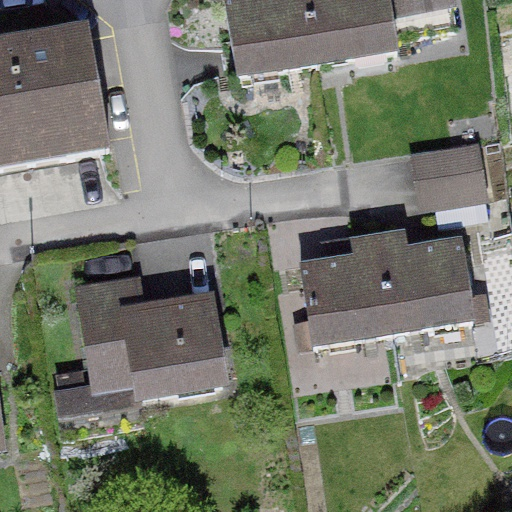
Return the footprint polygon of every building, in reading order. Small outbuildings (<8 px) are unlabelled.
[(226,45),(217,47),(223,84),(232,83),(232,84),(312,71),(300,0),(274,0),(275,1),(221,9),(226,45)] [(300,0),(312,71),(392,59),(390,48),(451,37),(445,0),(300,0)] [(83,44),(0,58),(0,175),(103,157),(83,44)] [(470,152),(408,161),(412,189),(475,179),(470,152)] [(475,179),(412,189),(416,216),(479,206),(475,179)] [(374,248),(388,341),(389,343),(390,343),(390,340),(464,328),(464,331),(468,331),(455,250),(452,251),(452,254),(402,262),(399,244),(374,248)] [(348,252),(347,247),(317,252),(320,275),(301,278),(300,275),(296,275),(309,356),(312,356),(312,353),(387,341),(387,344),(389,343),(388,341),(374,248),(348,252)] [(205,313),(138,323),(132,289),(74,298),(90,394),(132,387),(135,405),(218,392),(205,313)]
